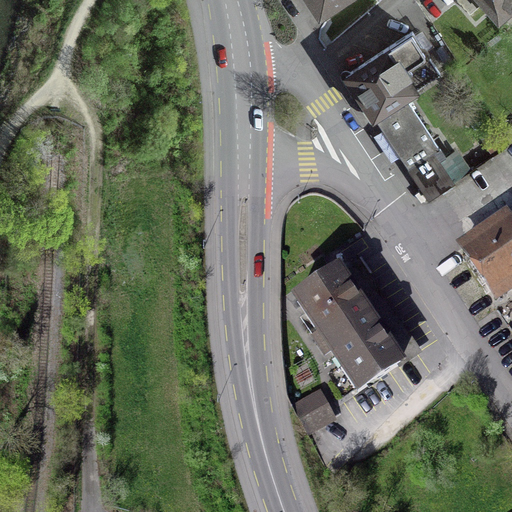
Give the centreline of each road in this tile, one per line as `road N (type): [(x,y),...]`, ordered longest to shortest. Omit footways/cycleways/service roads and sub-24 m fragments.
road 1 (track): [(60,82),(95,135),(94,511)]
road 2 (secondary): [(244,160),(247,352),(258,428),(284,511)]
road 3 (residential): [(385,209),(356,151),(306,83),(239,40)]
road 4 (residential): [(385,209),(511,399)]
road 5 (residential): [(244,160),(324,167),(385,209)]
road 6 (secondary): [(239,40),(244,160)]
